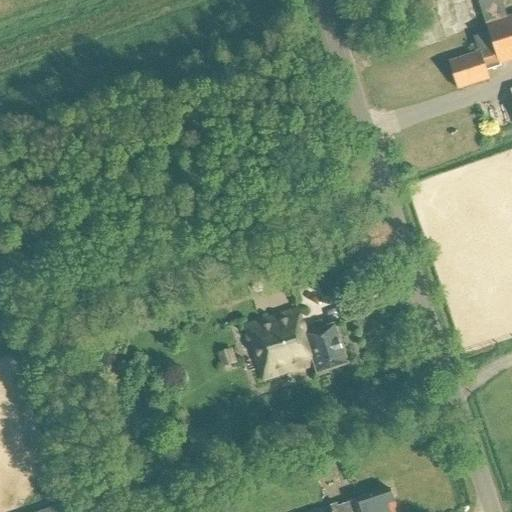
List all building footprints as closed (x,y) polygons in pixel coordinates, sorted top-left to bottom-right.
[(418,0),(423,12),(435,8),(431,0),(418,0)] [(477,54),(448,63),(457,90),(489,80),(486,72),(500,67),(500,66),(511,61),(511,18),(507,20),(501,0),(477,0),(488,34),(472,39),(477,54)] [(284,264),(290,290),(320,280),(313,255),(284,264)] [(348,364),(335,324),(303,335),(296,312),(246,328),(263,382),(313,365),(317,375),(348,364)] [(232,348),(216,353),(221,369),(237,363),(232,348)] [(198,473),(223,465),(218,452),(194,460),(198,473)] [(394,507),(388,489),(353,501),(354,501),(332,508),(331,506),(313,511),(393,511),(392,508),(394,507)]
